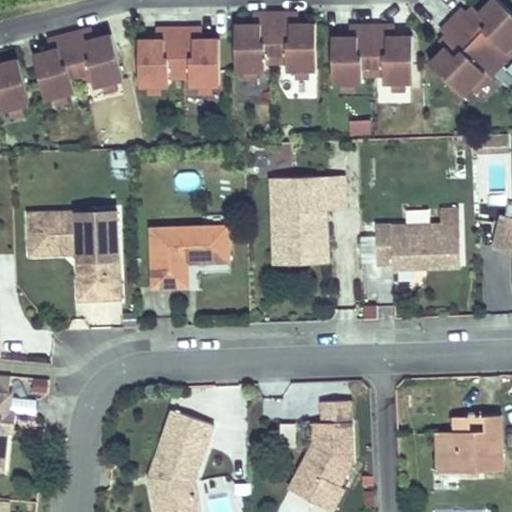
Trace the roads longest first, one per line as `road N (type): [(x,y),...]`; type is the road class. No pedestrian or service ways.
road 1 (residential): [(76,511),(86,423),(99,391),(128,372),(380,359)]
road 2 (residential): [(380,359),(390,511)]
road 3 (residential): [(380,359),(511,354)]
